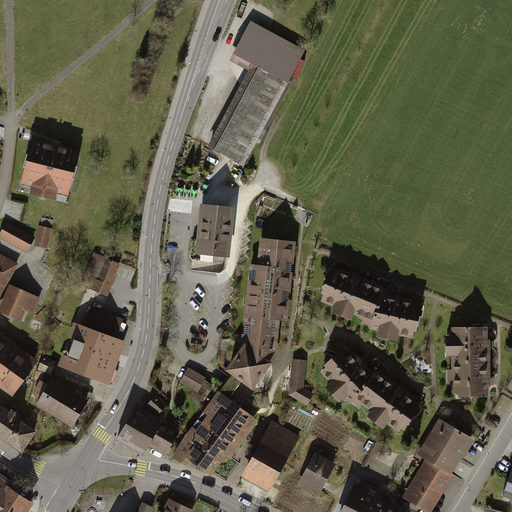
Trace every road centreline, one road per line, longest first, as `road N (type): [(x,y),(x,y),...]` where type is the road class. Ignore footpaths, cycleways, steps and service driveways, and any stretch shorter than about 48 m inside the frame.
road 1 (tertiary): [(223,0),(157,197),(137,378),(90,456)]
road 2 (track): [(8,0),(11,117),(153,0)]
road 3 (tertiary): [(90,456),(174,476),(251,511)]
